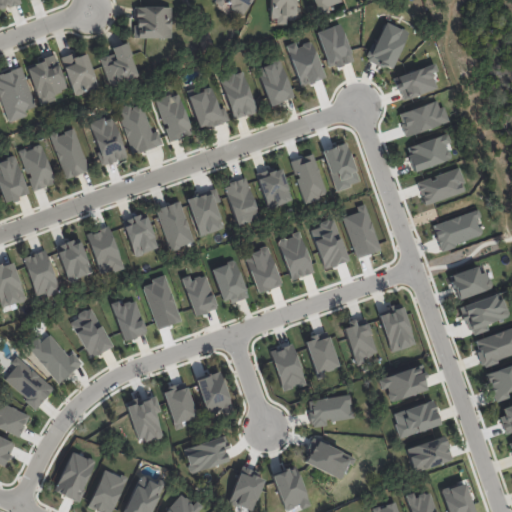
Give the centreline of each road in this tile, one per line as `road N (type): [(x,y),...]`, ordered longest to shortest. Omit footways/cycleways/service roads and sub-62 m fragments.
road 1 (residential): [(11,502),(80,393),(411,269)]
road 2 (residential): [(353,104),(496,511)]
road 3 (residential): [(353,104),(0,234)]
